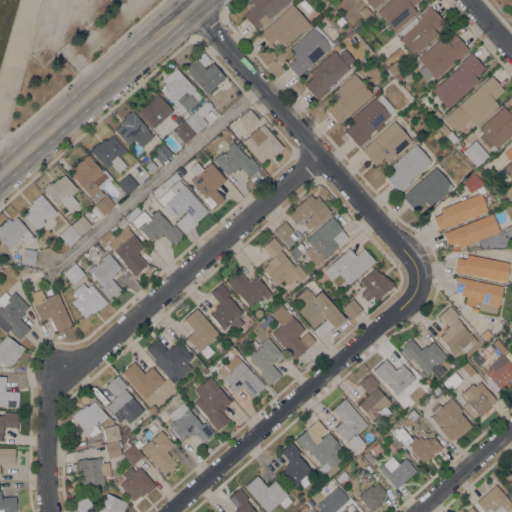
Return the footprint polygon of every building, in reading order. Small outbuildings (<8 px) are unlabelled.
[(290,0),(256,30),(243,15),(254,5),(249,0),(290,0)] [(382,0),(373,8),(365,0),(382,0)] [(389,0),(419,0),(412,6),(417,12),(394,32),(376,12),(389,0)] [(291,4),(309,24),(285,46),(281,41),(279,43),(275,39),(270,43),(274,46),(272,48),(259,33),(291,4)] [(414,55),(396,35),(416,17),(418,19),(420,17),(419,15),(430,5),(444,21),(434,29),(438,34),(414,55)] [(297,76),(287,65),(295,58),(292,54),(295,52),(290,46),(313,26),(331,47),(297,76)] [(435,78),(432,74),(426,79),(418,70),(424,65),(417,58),(442,36),(446,41),(454,33),(468,49),(435,78)] [(333,50),(337,55),(344,49),(353,59),(347,65),(349,68),(325,89),(327,91),(317,100),(303,84),(313,76),(309,71),(333,50)] [(183,69),(203,51),(211,60),(203,66),(205,69),(212,62),(225,76),(206,94),(183,69)] [(447,108),(431,90),(438,83),(439,84),(461,64),(460,62),(471,52),(485,68),(475,76),(479,80),(447,108)] [(387,68),(395,60),(402,68),(394,76),(391,73),(391,74),(387,69),(387,68)] [(176,68),(191,85),(192,85),(195,88),(187,95),(187,96),(175,107),(172,103),(173,102),(166,94),(164,96),(162,93),(162,92),(159,89),(166,83),(162,79),(176,68)] [(391,74),(387,77),(383,72),(387,69),(391,74)] [(338,123),(325,108),(335,99),(331,93),(354,73),(371,93),(338,123)] [(491,75),(504,90),(493,99),(498,105),(476,125),(458,105),(491,75)] [(379,87),(375,91),(371,86),(375,82),(379,87)] [(150,99),(157,93),(176,115),(168,122),(164,117),(153,127),(152,126),(150,127),(136,112),(138,111),(150,99)] [(375,98),(380,93),(394,109),(389,113),(390,115),(381,122),(383,125),(376,131),(374,128),(367,134),(369,136),(358,146),(343,130),(353,122),(350,118),(374,97),(375,98)] [(511,133),(496,148),(485,135),(482,138),(479,134),(482,132),(478,128),(503,106),(507,110),(511,105),(511,133)] [(248,130),(238,118),(249,108),(259,120),(248,130)] [(184,119),(195,109),(207,122),(195,132),(184,119)] [(114,129),(120,124),(119,123),(127,116),(126,115),(132,110),(147,128),(142,132),(147,138),(139,145),(134,139),(127,145),(114,129)] [(451,110),(455,113),(450,118),(447,114),(451,110)] [(393,120),(411,140),(386,162),(383,158),(374,165),(361,149),(393,120)] [(185,123),(194,134),(184,143),(175,132),(185,123)] [(242,141),(249,135),(249,134),(257,127),(257,128),(262,124),(283,147),(274,155),(273,154),(268,158),(267,156),(260,162),(242,141)] [(90,150),(98,142),(99,143),(105,138),(106,140),(112,135),(126,150),(118,157),(126,165),(118,172),(111,164),(106,168),(90,150)] [(221,152),(223,154),(229,148),(227,146),(233,141),(243,153),(244,153),(248,158),(250,156),(260,167),(249,177),(239,166),(234,171),(233,169),(227,174),(213,159),(221,152)] [(415,143),(431,161),(408,181),(410,183),(398,193),(385,177),(394,169),(390,165),(415,143)] [(171,154),(161,163),(152,153),(162,144),(171,154)] [(511,174),(509,177),(501,168),(510,160),(503,153),(511,144),(511,174)] [(71,174),(76,170),(73,167),(88,154),(92,158),(91,159),(102,171),(103,171),(108,176),(97,186),(104,194),(95,202),(71,174)] [(190,179),(195,175),(189,168),(196,161),(202,168),(204,167),(203,166),(207,163),(207,164),(210,162),(225,180),(215,188),(224,199),(212,210),(202,198),(204,196),(190,179)] [(430,207),(425,201),(414,211),(401,196),(435,166),(453,187),(430,207)] [(179,176),(173,182),(172,180),(166,185),(163,182),(175,171),(179,176)] [(475,172),(483,183),(471,192),(462,182),(475,172)] [(138,184),(126,194),(116,183),(128,173),(138,184)] [(69,210),(62,203),(58,207),(42,189),(44,187),(43,186),(48,182),(49,183),(51,181),(52,182),(57,178),(58,179),(63,174),(74,186),(75,186),(77,189),(71,195),(78,202),(77,203),(69,210)] [(197,222),(185,233),(175,222),(186,212),(185,210),(177,217),(176,215),(172,219),(161,207),(163,205),(157,198),(179,179),(184,185),(208,210),(196,221),(197,222)] [(438,230),(433,216),(441,213),(439,208),(480,192),(488,210),(438,230)] [(57,212),(51,217),(49,215),(43,220),(44,222),(36,229),(22,213),(29,208),(27,206),(32,202),(31,201),(40,193),(57,212)] [(114,204),(103,214),(94,204),(105,194),(114,204)] [(309,194),(314,199),(318,195),(320,198),(319,199),(330,211),(312,227),(311,225),(308,228),(304,223),(307,220),(303,216),(295,224),(286,214),(309,194)] [(136,206),(140,211),(129,220),(125,216),(136,206)] [(143,210),(150,218),(152,216),(151,214),(157,209),(160,212),(159,213),(166,221),(167,220),(170,222),(169,223),(171,226),(174,224),(183,234),(172,244),(162,233),(157,237),(156,236),(150,241),(132,220),(143,210)] [(492,213),(499,231),(458,247),(457,242),(448,246),(443,232),(492,213)] [(82,214),(91,225),(80,235),(71,224),(82,214)] [(34,238),(26,245),(20,238),(9,248),(0,237),(0,225),(5,221),(4,220),(8,217),(11,220),(15,216),(34,238)] [(331,216),(342,228),(341,229),(349,238),(339,246),(332,237),(330,239),(337,246),(322,260),(321,259),(315,265),(303,251),(310,245),(305,239),(331,216)] [(284,220),(293,230),(292,232),(296,237),(293,240),(294,241),(288,247),(282,240),(273,230),(284,220)] [(79,237),(68,246),(58,234),(69,225),(79,237)] [(113,236),(125,225),(144,246),(137,253),(147,264),(134,275),(123,263),(124,263),(112,249),(119,243),(113,236)] [(287,284),(281,278),(274,284),(271,280),(272,280),(261,268),(263,267),(268,263),(266,262),(271,257),(261,246),(273,236),(287,252),(284,255),(291,263),(292,262),(294,265),(297,263),(306,274),(298,282),(294,278),(287,284)] [(299,242),(305,248),(297,255),(295,253),(293,255),(289,252),(292,249),(292,248),(299,242)] [(36,250),(34,265),(20,262),(23,247),(36,250)] [(348,283),(339,273),(331,280),(323,270),(330,264),(330,263),(348,247),(355,255),(363,248),(374,261),(348,283)] [(94,264),(95,265),(101,260),(100,258),(108,251),(111,255),(110,255),(120,267),(115,272),(116,273),(111,278),(121,288),(117,291),(118,292),(110,299),(100,288),(102,286),(100,283),(91,272),(90,272),(88,269),(94,264)] [(453,271),(456,257),(465,258),(466,254),(510,262),(506,281),(453,271)] [(73,263),(83,274),(73,284),(63,272),(73,263)] [(379,297),(380,297),(376,300),(371,294),(365,299),(360,293),(364,289),(363,288),(364,287),(358,280),(374,267),(379,273),(380,272),(384,277),(385,276),(388,278),(389,277),(392,281),(391,282),(394,285),(379,297)] [(238,270),(248,281),(255,275),(272,294),(266,299),(262,294),(249,306),(226,281),(238,270)] [(503,286),(499,306),(497,305),(496,313),(478,309),(478,306),(465,304),(466,296),(460,295),(461,292),(453,290),(456,276),(503,286)] [(107,302),(98,310),(97,309),(92,313),(91,312),(84,317),(71,302),(75,298),(72,294),(74,293),(72,291),(82,282),(87,287),(91,284),(107,302)] [(221,282),(230,293),(227,296),(239,309),(240,309),(242,312),(237,316),(243,323),(235,330),(230,323),(222,329),(220,326),(209,313),(210,312),(211,313),(216,308),(214,307),(219,303),(210,292),(221,282)] [(338,309),(337,310),(344,318),(333,328),(332,326),(322,335),(315,328),(326,319),(324,317),(313,328),(297,310),(302,306),(294,297),(307,287),(314,295),(320,290),(331,303),(332,302),(338,309)] [(71,324),(55,330),(49,316),(40,320),(29,293),(41,288),(45,297),(57,292),(71,324)] [(28,306),(22,312),(24,313),(19,318),(30,328),(21,337),(20,336),(18,338),(8,328),(11,326),(0,315),(0,294),(4,290),(9,295),(14,291),(28,306)] [(284,291),(288,295),(284,299),(280,295),(284,291)] [(340,308),(352,297),(362,309),(350,319),(340,308)] [(304,329),(296,336),(299,338),(307,331),(315,340),(294,359),(271,332),(280,324),(271,314),(281,304),(304,329)] [(477,341),(457,358),(448,349),(449,348),(438,336),(439,335),(440,336),(444,332),(443,330),(448,326),(438,315),(449,305),(459,316),(457,318),(477,341)] [(219,334),(207,344),(214,351),(206,358),(199,351),(199,352),(186,337),(194,330),(183,319),(196,307),(219,334)] [(269,325),(272,328),(270,330),(271,331),(269,333),(264,329),(269,325)] [(486,328),(491,334),(484,340),(480,334),(486,328)] [(0,362),(0,340),(5,334),(18,345),(19,344),(24,347),(14,360),(15,360),(12,364),(10,363),(9,365),(7,364),(5,366),(0,362)] [(281,352),(275,358),(276,359),(271,364),(281,375),(272,383),(271,382),(269,384),(260,374),(262,371),(247,354),(253,349),(255,351),(261,346),(259,344),(267,336),(281,352)] [(153,361),(155,359),(145,348),(156,338),(166,349),(171,345),(172,346),(179,341),(192,357),(186,362),(191,367),(178,378),(174,374),(169,378),(153,361)] [(420,349),(425,345),(427,347),(433,341),(447,357),(439,363),(443,367),(434,374),(431,370),(426,375),(411,357),(409,360),(399,349),(411,339),(420,349)] [(492,342),(496,339),(505,349),(505,350),(502,353),(501,352),(501,353),(492,342)] [(252,373),(253,372),(264,385),(251,397),(242,385),(235,392),(222,377),(223,377),(217,370),(233,356),(229,351),(233,347),(238,352),(236,354),(241,360),(252,373)] [(476,367),(470,360),(479,352),(485,359),(476,367)] [(508,358),(511,363),(511,379),(509,382),(511,384),(507,387),(504,384),(499,389),(498,388),(495,390),(485,379),(488,377),(484,372),(482,374),(478,368),(481,365),(485,370),(491,365),(495,369),(497,368),(492,363),(503,354),(507,359),(508,358)] [(395,394),(384,382),(383,382),(372,369),(385,358),(395,370),(402,364),(414,378),(395,394)] [(121,372),(133,361),(144,373),(151,366),(164,381),(144,398),(121,372)] [(475,371),(469,376),(461,366),(466,361),(475,371)] [(369,373),(378,383),(375,386),(387,399),(388,399),(391,402),(386,407),(391,412),(384,418),(379,412),(370,420),(367,417),(368,416),(358,404),(364,399),(363,398),(368,394),(358,383),(369,373)] [(0,375),(1,375),(1,385),(4,385),(4,390),(18,391),(17,406),(2,406),(2,402),(0,401),(0,375)] [(143,410),(128,423),(123,417),(118,422),(116,419),(116,418),(105,406),(111,401),(110,400),(115,395),(106,385),(117,375),(126,385),(124,387),(143,410)] [(210,376),(218,385),(217,386),(228,398),(222,403),(223,404),(218,409),(228,419),(225,422),(225,423),(221,427),(220,426),(216,429),(207,419),(208,418),(195,404),(193,402),(200,396),(194,390),(210,376)] [(472,383),(480,392),(485,388),(494,398),(489,402),(491,404),(486,408),(487,410),(484,413),(482,412),(478,415),(477,414),(472,418),(461,405),(466,401),(459,393),(471,383),(472,383)] [(456,439),(454,437),(449,440),(439,428),(441,426),(436,420),(438,418),(433,413),(440,407),(439,407),(450,397),(462,410),(459,412),(471,426),(456,439)] [(367,424),(356,434),(364,443),(354,451),(334,427),(342,421),(331,408),(344,398),(367,424)] [(88,433),(87,434),(71,415),(80,407),(81,408),(86,404),(87,405),(94,400),(107,416),(99,423),(98,421),(95,424),(100,430),(90,436),(88,433)] [(156,406),(151,411),(145,404),(150,400),(156,406)] [(171,428),(170,429),(167,425),(174,420),(168,413),(179,404),(182,407),(184,405),(187,408),(188,407),(189,409),(192,407),(198,413),(194,416),(202,425),(205,422),(214,433),(203,442),(194,432),(189,436),(188,435),(187,436),(187,435),(182,438),(183,439),(182,441),(171,428)] [(418,415),(413,419),(408,412),(412,408),(418,415)] [(17,412),(17,417),(18,417),(18,423),(17,423),(16,427),(2,426),(2,433),(0,433),(0,414),(3,414),(3,411),(17,412)] [(326,430),(319,436),(320,438),(328,432),(341,447),(335,453),(340,459),(330,467),(325,462),(321,465),(307,448),(304,451),(294,439),(317,419),(326,430)] [(114,424),(118,439),(106,442),(102,427),(114,424)] [(414,436),(417,439),(420,436),(421,436),(422,436),(423,437),(422,438),(423,439),(425,437),(426,439),(428,437),(430,439),(433,437),(442,447),(423,464),(412,451),(408,454),(398,443),(401,439),(393,430),(396,427),(398,429),(400,426),(411,439),(414,436)] [(141,447),(161,430),(174,444),(166,451),(177,463),(164,474),(141,447)] [(104,444),(120,440),(122,446),(119,447),(121,454),(108,458),(104,444)] [(279,451),(291,441),(300,452),(297,454),(316,476),(304,487),(299,482),(292,488),(289,485),(290,485),(279,472),(280,470),(281,471),(286,467),(284,466),(288,462),(279,451)] [(132,444),(144,457),(142,458),(141,456),(132,464),(122,453),(132,444)] [(0,447),(14,447),(14,464),(0,464),(0,447)] [(374,463),(377,467),(374,469),(367,460),(368,460),(364,456),(365,455),(364,454),(367,451),(370,454),(370,453),(372,456),(373,455),(377,460),(374,463)] [(395,488),(378,467),(392,455),(398,463),(405,457),(416,470),(395,488)] [(101,457),(101,458),(102,458),(103,462),(108,461),(110,473),(103,474),(104,483),(100,484),(99,483),(83,485),(82,478),(80,478),(78,459),(101,457)] [(155,485),(147,493),(146,492),(141,496),(139,495),(133,500),(119,484),(126,478),(122,473),(130,466),(134,471),(139,466),(155,485)] [(511,469),(503,478),(511,487),(511,469)] [(343,470),(348,475),(339,482),(335,478),(343,470)] [(267,511),(244,486),(256,475),(267,486),(274,480),(287,494),(286,495),(291,501),(284,508),(279,502),(267,511)] [(357,496),(371,484),(372,486),(377,482),(387,493),(382,497),(383,499),(378,503),(380,505),(377,508),(375,506),(370,510),(357,496)] [(495,484),(511,502),(511,506),(505,511),(485,511),(476,501),(495,484)] [(239,487),(248,498),(246,500),(256,511),(232,511),(237,508),(227,497),(239,487)] [(342,500),(337,505),(336,504),(331,508),(322,498),(333,489),(342,500)] [(314,502),(311,498),(319,490),(321,493),(318,496),(319,497),(314,502)] [(96,511),(106,492),(121,500),(122,499),(127,502),(121,511),(96,511)] [(0,497),(15,495),(16,510),(0,511),(0,497)] [(80,511),(75,502),(86,496),(93,509),(85,511),(80,511)] [(340,511),(350,503),(357,511),(340,511)]
